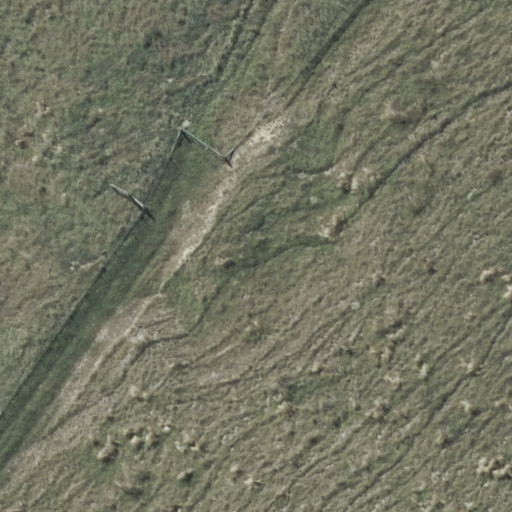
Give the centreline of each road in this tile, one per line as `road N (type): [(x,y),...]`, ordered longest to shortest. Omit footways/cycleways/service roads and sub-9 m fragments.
road 1 (track): [(339,0),(148,178),(123,268),(25,371),(0,415)]
road 2 (track): [(151,175),(234,0)]
